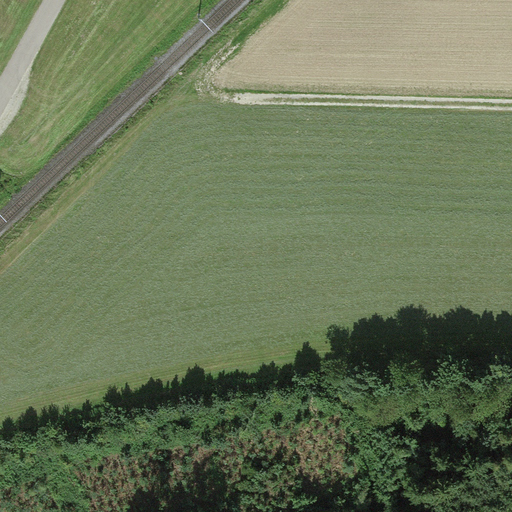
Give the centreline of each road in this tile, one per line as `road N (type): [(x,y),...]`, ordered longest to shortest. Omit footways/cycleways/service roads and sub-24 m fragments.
road 1 (track): [(511,110),(223,95),(220,69),(294,0)]
road 2 (unclassified): [(0,107),(57,0)]
